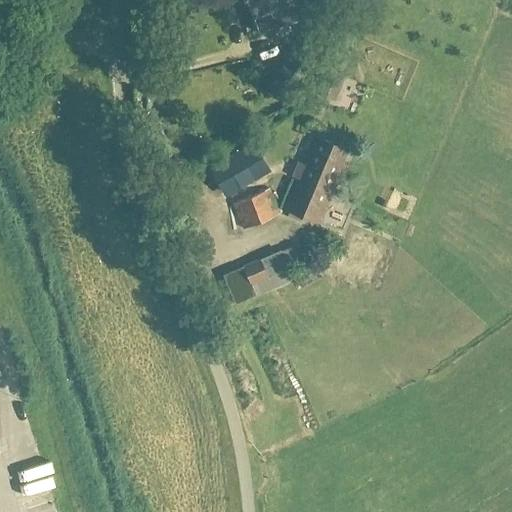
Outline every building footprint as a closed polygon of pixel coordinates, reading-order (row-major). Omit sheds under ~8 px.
[(244,0),(251,17),(249,19),(249,23),(251,25),(255,26),(256,31),(274,24),(276,24),(277,26),(306,16),(300,0),(244,0)] [(296,47),(269,84),(288,98),(315,61),(296,47)] [(335,101),(344,78),(326,71),(317,93),(335,101)] [(156,126),(154,112),(143,113),(145,128),(156,126)] [(319,221),(344,163),(341,162),(346,148),(319,137),(307,164),(298,160),(291,175),(301,179),(289,209),(319,221)] [(245,144),(205,167),(220,194),(260,171),(245,144)] [(279,211),(263,174),(227,190),(244,227),(279,211)] [(244,266),(251,282),(268,275),(261,259),(244,266)] [(302,277),(317,270),(312,259),(297,266),(302,277)] [(287,266),(285,266),(291,279),(299,276),(293,263),(288,265),(287,266)]
